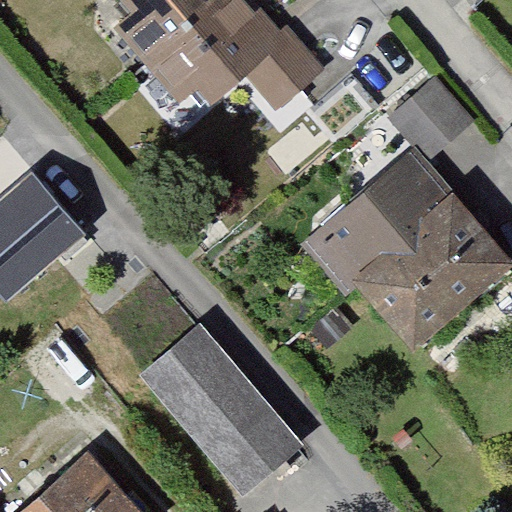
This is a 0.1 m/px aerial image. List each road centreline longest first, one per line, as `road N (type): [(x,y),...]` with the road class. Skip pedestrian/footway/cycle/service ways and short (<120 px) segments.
road 1 (residential): [(377,511),(0,76)]
road 2 (residential): [(511,109),(418,0)]
